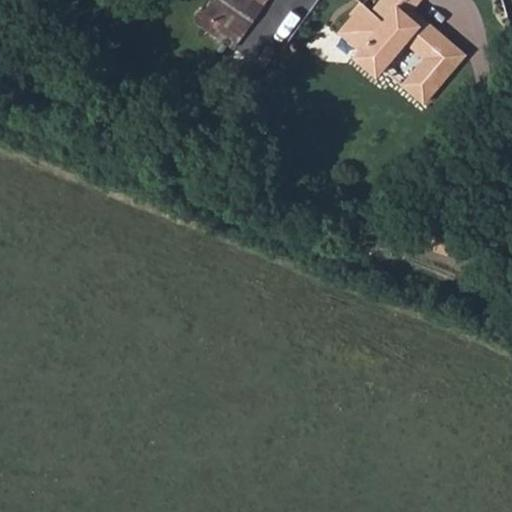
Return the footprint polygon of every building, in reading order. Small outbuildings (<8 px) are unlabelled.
[(213,0),(207,12),(215,17),(223,5),(215,0),(213,0)] [(215,17),(242,34),(262,0),(215,0),(223,5),(215,17)] [(366,36),(367,49),(361,56),(381,71),(409,36),(430,53),(408,80),(431,98),(471,48),(429,14),(422,18),(416,13),(421,7),(426,0),(387,0),(380,9),(370,2),(353,24),(366,36)] [(422,18),(429,14),(421,7),(416,13),(422,18)] [(346,33),(367,49),(366,36),(353,24),(346,33)] [(432,217),(427,236),(452,244),(458,226),(432,217)] [(458,226),(452,244),(466,248),(471,230),(458,226)] [(471,236),(467,246),(478,252),(483,242),(471,236)]
